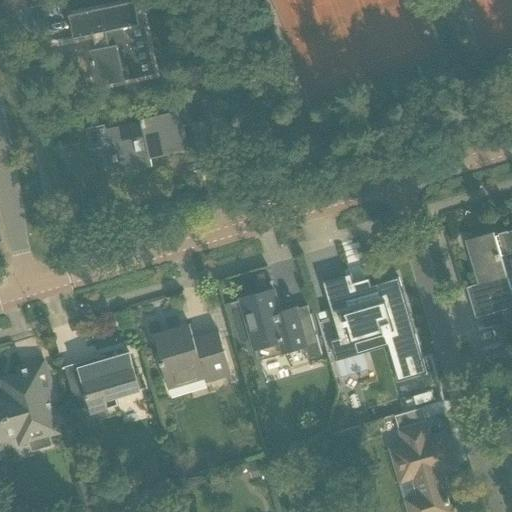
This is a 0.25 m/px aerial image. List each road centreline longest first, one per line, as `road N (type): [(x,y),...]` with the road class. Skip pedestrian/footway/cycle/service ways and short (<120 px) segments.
road 1 (unclassified): [(33,290),(400,182)]
road 2 (unclassified): [(494,511),(400,182)]
road 3 (residential): [(33,290),(0,127)]
